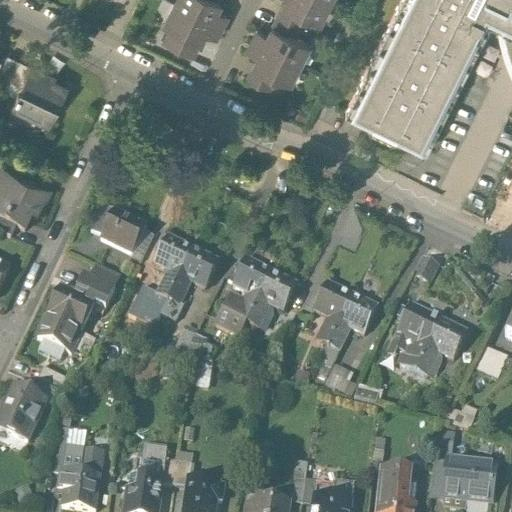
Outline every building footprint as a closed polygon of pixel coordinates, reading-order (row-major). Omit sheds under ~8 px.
[(209,0),(171,0),(169,6),(211,26),(220,5),(209,0)] [(323,27),(333,6),(319,0),(284,0),(281,7),(323,27)] [(511,0),(406,0),(352,113),(420,146),(485,12),(511,24),(511,0)] [(201,47),(211,26),(169,6),(159,27),(201,47)] [(269,26),(260,46),(302,66),(311,45),(269,26)] [(292,87),(302,66),(260,46),(250,67),(292,87)] [(68,90),(28,70),(7,112),(48,132),(68,90)] [(52,195),(0,169),(0,223),(31,238),(52,195)] [(112,212),(98,244),(133,258),(146,226),(112,212)] [(154,297),(168,303),(192,249),(166,237),(152,268),(165,273),(154,297)] [(218,261),(192,249),(168,303),(179,308),(190,285),(204,291),(218,261)] [(230,288),(256,301),(271,272),(245,259),(230,288)] [(0,292),(12,270),(0,264),(0,292)] [(86,265),(74,291),(105,305),(117,278),(86,265)] [(297,286),(271,272),(256,301),(282,315),(297,286)] [(314,344),(327,350),(354,297),(327,284),(312,317),(324,323),(314,344)] [(57,297),(37,339),(72,356),(92,314),(57,297)] [(380,310),(354,297),(327,350),(340,357),(350,335),(365,342),(380,310)] [(397,364),(416,373),(438,321),(410,308),(396,341),(406,345),(397,364)] [(466,333),(438,321),(416,373),(435,382),(445,362),(452,365),(466,333)] [(0,415),(0,433),(27,448),(49,404),(15,387),(0,415)] [(497,469),(447,463),(442,506),(492,511),(497,469)] [(383,470),(377,511),(418,511),(423,475),(383,470)] [(53,511),(95,511),(100,481),(58,475),(53,511)] [(158,511),(161,484),(127,480),(123,511),(158,511)] [(220,511),(223,488),(185,484),(181,511),(220,511)] [(287,511),(289,505),(243,498),(241,511),(287,511)] [(351,511),(353,506),(312,501),(311,511),(351,511)]
